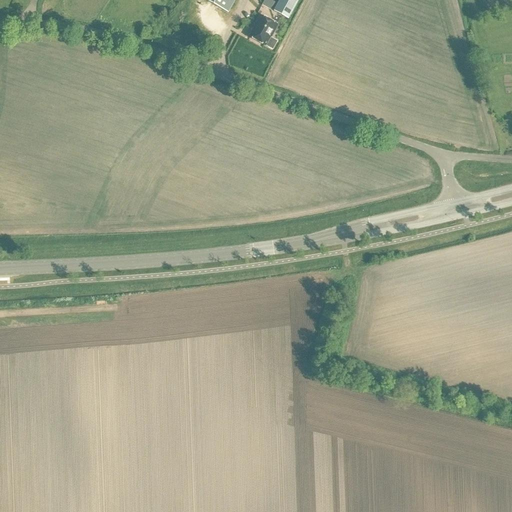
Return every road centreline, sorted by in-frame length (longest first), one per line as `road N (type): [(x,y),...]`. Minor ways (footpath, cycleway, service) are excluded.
road 1 (primary): [(0,269),(261,250),(461,208)]
road 2 (unclassified): [(438,156),(119,40),(0,24)]
